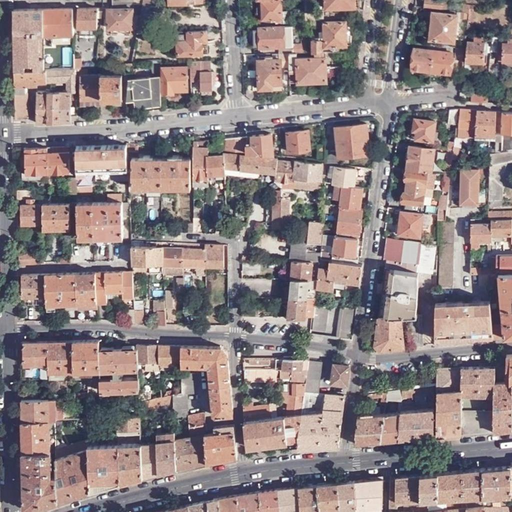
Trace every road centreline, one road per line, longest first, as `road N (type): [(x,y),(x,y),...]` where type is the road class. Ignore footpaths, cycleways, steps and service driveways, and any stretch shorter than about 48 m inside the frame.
road 1 (residential): [(389,102),(360,356)]
road 2 (residential): [(3,131),(232,120)]
road 3 (residential): [(234,340),(6,332)]
road 4 (residential): [(6,332),(10,511)]
road 5 (residential): [(167,237),(236,240),(234,340)]
road 6 (primary): [(85,511),(244,473)]
road 7 (residential): [(232,120),(389,102)]
road 8 (residential): [(511,345),(360,356)]
road 9 (residential): [(3,131),(5,269)]
road 10 (residential): [(234,340),(244,473)]
road 11 (residential): [(360,356),(234,340)]
road 12 (residential): [(7,5),(3,131)]
road 13 (primary): [(389,456),(511,445)]
road 14 (residential): [(389,102),(511,106)]
road 15 (residential): [(5,269),(126,265)]
road 16 (residential): [(228,0),(232,120)]
